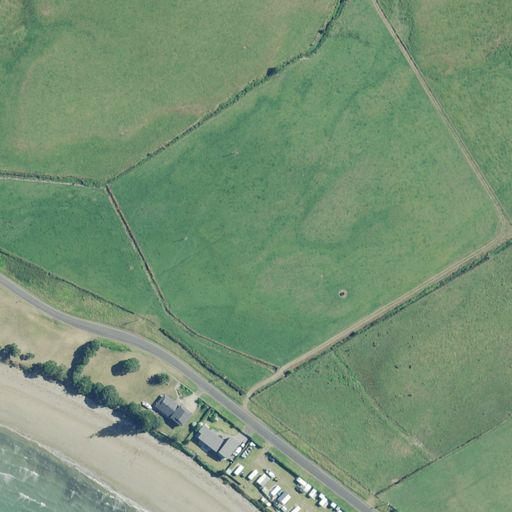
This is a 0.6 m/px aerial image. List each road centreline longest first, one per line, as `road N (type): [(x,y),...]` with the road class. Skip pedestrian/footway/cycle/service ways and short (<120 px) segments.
road 1 (track): [(243,415),(259,385),(493,242),(504,226),(374,0)]
road 2 (unclassified): [(0,276),(55,313),(166,355),(367,511)]
